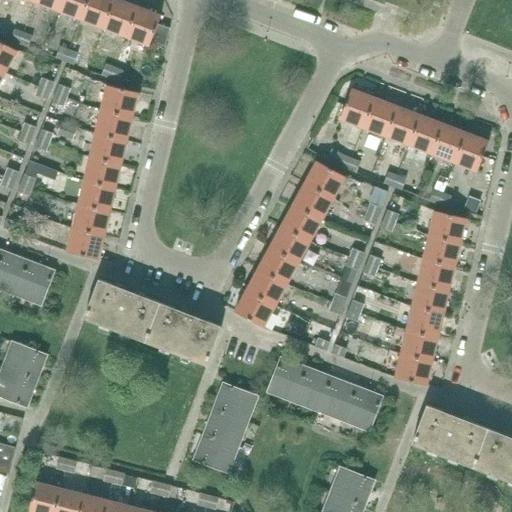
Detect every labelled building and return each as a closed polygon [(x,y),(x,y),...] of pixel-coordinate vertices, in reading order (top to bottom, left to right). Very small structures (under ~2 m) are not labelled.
[(57,11),(61,0),(36,0),(35,2),(57,11)] [(80,20),(88,0),(61,0),(57,11),(80,20)] [(103,29),(114,0),(88,0),(80,20),(103,29)] [(126,37),(137,7),(120,0),(114,0),(103,29),(126,37)] [(149,46),(161,16),(137,7),(126,37),(149,46)] [(19,44),(23,33),(14,30),(10,40),(19,44)] [(23,33),(19,44),(28,47),(32,36),(23,33)] [(0,70),(6,73),(18,51),(0,41),(0,70)] [(64,61),(68,50),(59,47),(55,58),(64,61)] [(68,50),(64,61),(73,64),(77,53),(68,50)] [(110,78),(114,67),(105,64),(101,75),(110,78)] [(114,67),(110,78),(119,82),(123,70),(114,67)] [(41,87),(52,91),(55,83),(44,79),(41,87)] [(57,94),(68,98),(72,89),(61,85),(57,94)] [(133,117),(139,93),(107,86),(101,110),(133,117)] [(48,101),(52,91),(41,87),(37,97),(48,101)] [(363,128),(375,98),(352,89),(340,119),(363,128)] [(64,107),(68,98),(57,94),(54,103),(64,107)] [(386,137),(398,107),(375,98),(363,128),(386,137)] [(409,146),(421,115),(398,107),(386,137),(409,146)] [(127,141),(133,117),(101,110),(95,133),(127,141)] [(431,154),(443,124),(421,115),(409,146),(431,154)] [(23,132),(34,136),(37,127),(26,123),(23,132)] [(454,163),(466,132),(443,124),(431,154),(454,163)] [(40,138),(51,143),(54,134),(43,130),(40,138)] [(30,145),(34,136),(23,132),(19,141),(30,145)] [(477,172),(489,141),(466,132),(454,163),(477,172)] [(122,165),(127,141),(95,133),(90,157),(122,165)] [(47,152),(51,143),(40,138),(36,148),(47,152)] [(348,170),(353,159),(344,156),(333,149),(327,160),(340,166),(348,170)] [(116,188),(122,165),(90,157),(84,181),(116,188)] [(353,159),(348,170),(358,173),(362,162),(353,159)] [(36,179),(42,165),(30,160),(25,175),(36,179)] [(334,199),(346,177),(317,161),(305,183),(334,199)] [(5,177),(16,181),(20,172),(9,168),(5,177)] [(394,187),(398,176),(389,173),(385,183),(394,187)] [(22,183),(33,187),(36,179),(25,175),(22,183)] [(398,176),(394,187),(403,190),(407,180),(398,176)] [(444,193),(449,179),(440,176),(434,190),(444,193)] [(12,190),(16,181),(5,177),(2,186),(12,190)] [(110,212),(116,188),(84,181),(78,205),(110,212)] [(29,197),(33,187),(22,183),(18,193),(29,197)] [(322,220),(334,199),(305,183),(293,205),(322,220)] [(440,204),(444,193),(434,190),(430,201),(440,204)] [(444,193),(440,204),(449,208),(453,197),(444,193)] [(368,213),(379,217),(383,208),(372,204),(368,213)] [(105,235),(110,212),(78,205),(73,228),(105,235)] [(311,241),(322,220),(293,205),(282,226),(311,241)] [(385,219),(396,223),(399,214),(388,210),(385,219)] [(461,243),(467,219),(435,211),(429,235),(461,243)] [(376,226),(379,217),(368,213),(365,222),(376,226)] [(19,223),(9,219),(8,219),(4,228),(15,232),(19,223)] [(392,233),(396,223),(385,219),(381,228),(392,233)] [(299,263),(311,241),(282,226),(270,247),(299,263)] [(99,260),(105,235),(73,228),(67,252),(99,260)] [(455,266),(461,243),(429,235),(423,259),(455,266)] [(287,284),(299,263),(270,247),(259,269),(287,284)] [(351,258),(362,262),(365,253),(354,248),(351,258)] [(15,257),(15,256),(3,251),(0,260),(0,285),(2,287),(1,290),(15,295),(28,261),(27,260),(27,262),(15,257)] [(367,264),(379,268),(382,259),(371,255),(367,264)] [(358,271),(362,262),(351,258),(347,267),(358,271)] [(450,290),(455,266),(423,259),(418,283),(450,290)] [(40,267),(40,265),(28,261),(15,295),(16,295),(17,292),(27,296),(26,299),(41,305),(54,270),(53,270),(52,271),(40,267)] [(375,278),(379,268),(367,264),(364,273),(375,278)] [(342,280),(353,284),(358,271),(347,267),(342,280)] [(276,306),(287,284),(259,269),(247,290),(276,306)] [(144,341),(161,302),(135,293),(137,288),(128,285),(126,289),(99,279),(84,318),(144,341)] [(347,298),(353,284),(342,280),(337,294),(347,298)] [(444,314),(450,290),(418,283),(412,306),(444,314)] [(374,302),(377,293),(357,286),(352,300),(353,300),(365,304),(367,299),(374,302)] [(264,328),(276,306),(247,290),(235,312),(264,328)] [(333,303),(345,307),(348,298),(347,298),(337,294),(333,303)] [(350,309),(361,313),(365,304),(353,300),(350,309)] [(186,312),(161,302),(144,341),(207,365),(222,326),(196,316),(197,312),(188,308),(186,312)] [(341,316),(345,307),(333,303),(330,312),(341,316)] [(438,337),(444,314),(412,306),(406,330),(438,337)] [(358,323),(361,313),(350,309),(346,318),(358,323)] [(433,361),(438,337),(406,330),(401,353),(433,361)] [(331,342),(330,342),(320,338),(316,348),(327,352),(331,342)] [(47,355),(12,342),(12,344),(15,345),(12,354),(9,353),(3,367),(37,381),(37,380),(35,379),(40,366),(42,367),(47,355)] [(348,349),(337,345),(336,345),(333,354),(344,358),(348,349)] [(427,385),(433,361),(401,353),(395,378),(427,385)] [(293,364),(293,362),(281,357),(268,392),(269,392),(270,389),(280,393),(278,396),(293,401),(306,367),(305,368),(293,364)] [(33,392),(37,381),(3,367),(3,368),(6,370),(2,379),(0,378),(0,395),(27,406),(28,405),(26,404),(31,392),(33,392)] [(317,373),(318,372),(306,367),(293,401),(294,402),(295,399),(305,403),(304,406),(318,411),(331,377),(330,378),(317,373)] [(342,383),(343,381),(331,377),(318,411),(320,412),(321,409),(330,412),(329,415),(343,421),(356,387),(356,386),(355,388),(342,383)] [(251,412),(258,396),(223,383),(223,385),(225,386),(219,399),(218,399),(214,409),(248,422),(248,421),(245,420),(249,411),(251,412)] [(368,393),(368,391),(356,387),(343,421),(344,421),(346,418),(355,422),(354,425),(369,431),(382,397),(381,396),(380,398),(368,393)] [(473,467),(489,428),(463,418),(465,415),(455,411),(454,415),(427,405),(412,444),(473,467)] [(242,437),(248,422),(214,409),(213,410),(215,411),(210,424),(208,423),(204,434),(238,447),(238,446),(236,445),(239,436),(242,437)] [(511,436),(489,428),(473,467),(511,482),(511,436)] [(232,462),(238,447),(204,434),(203,435),(205,436),(200,449),(199,448),(194,460),(228,473),(229,472),(226,471),(230,461),(232,462)] [(65,471),(68,459),(59,457),(56,468),(65,471)] [(68,459),(65,471),(75,473),(78,462),(68,459)] [(370,493),(374,481),(340,467),(340,469),(343,470),(339,479),(336,478),(330,493),(365,506),(363,505),(368,493),(370,493)] [(113,483),(115,471),(106,469),(103,480),(113,483)] [(115,471),(113,483),(122,485),(125,474),(115,471)] [(160,494),(163,483),(153,481),(150,492),(160,494)] [(55,511),(61,488),(37,482),(28,511),(55,511)] [(163,483),(160,494),(169,497),(172,486),(163,483)] [(80,511),(85,494),(61,488),(55,511),(80,511)] [(207,507),(210,496),(200,493),(197,504),(207,507)] [(362,511),(365,506),(330,493),(330,494),(333,495),(329,504),(326,503),(323,511),(362,511)] [(105,511),(108,500),(85,494),(80,511),(105,511)] [(210,496),(207,507),(216,509),(219,498),(210,496)] [(130,511),(132,506),(108,500),(105,511),(130,511)]
